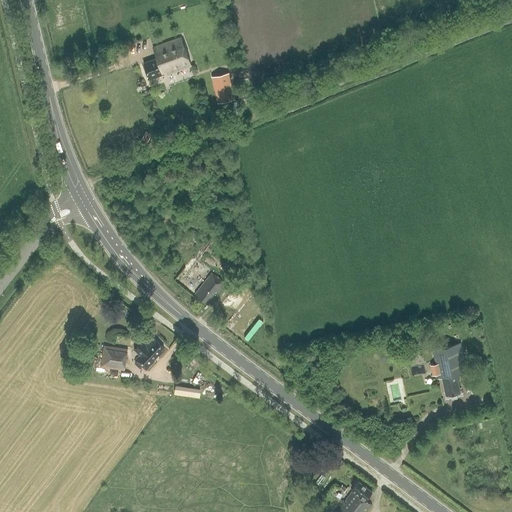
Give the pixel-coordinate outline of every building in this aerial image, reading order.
[(165,75),(191,66),(181,38),(153,48),(157,58),(144,63),(150,80),(165,74),(165,75)] [(229,73),(212,77),(217,103),(235,99),(229,73)] [(245,85),(238,87),(240,96),(247,94),(245,85)] [(147,130),(143,138),(148,141),(153,134),(147,130)] [(225,252),(233,270),(240,267),(233,249),(225,252)] [(218,293),(226,283),(212,273),(195,294),(207,303),(216,291),(218,293)] [(161,351),(164,347),(153,337),(146,345),(142,341),(135,350),(140,355),(135,360),(146,371),(155,361),(154,360),(158,356),(159,358),(163,353),(161,351)] [(457,375),(467,373),(461,343),(433,349),(436,364),(431,365),(433,375),(438,374),(439,379),(442,378),(446,395),(460,392),(457,375)] [(104,345),(102,357),(101,367),(124,371),(128,349),(104,345)] [(366,511),(372,505),(365,500),(372,492),(359,481),(351,491),(352,492),(336,511),(366,511)]
